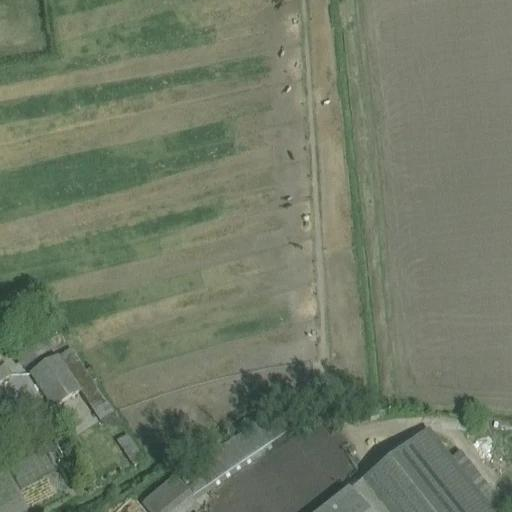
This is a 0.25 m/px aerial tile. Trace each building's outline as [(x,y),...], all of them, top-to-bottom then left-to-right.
[(53,351),(46,339),(13,359),(21,371),(53,351)] [(79,393),(100,423),(113,414),(71,350),(57,359),(57,358),(30,376),(52,410),(79,393)] [(0,424),(12,416),(0,397),(0,383),(8,379),(0,366),(0,424)] [(140,506),(145,511),(186,511),(195,505),(292,439),(280,421),(269,428),(264,420),(174,482),(172,480),(140,506)] [(507,511),(450,440),(440,447),(428,431),(347,491),(320,511),(507,511)]
